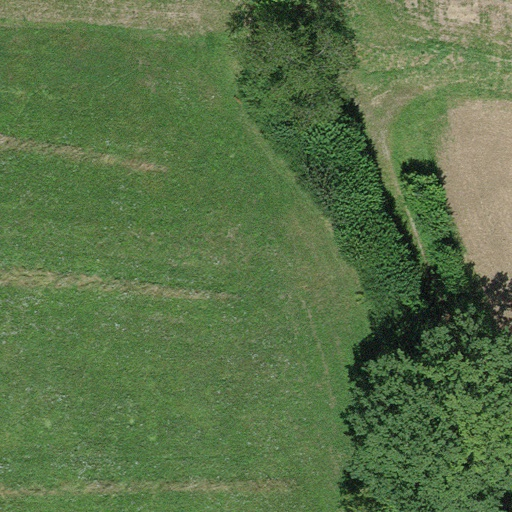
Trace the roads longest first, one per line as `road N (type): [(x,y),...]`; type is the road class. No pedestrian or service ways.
road 1 (track): [(492,511),(362,196),(347,125)]
road 2 (track): [(511,99),(480,95),(347,125)]
road 3 (track): [(297,0),(347,125)]
